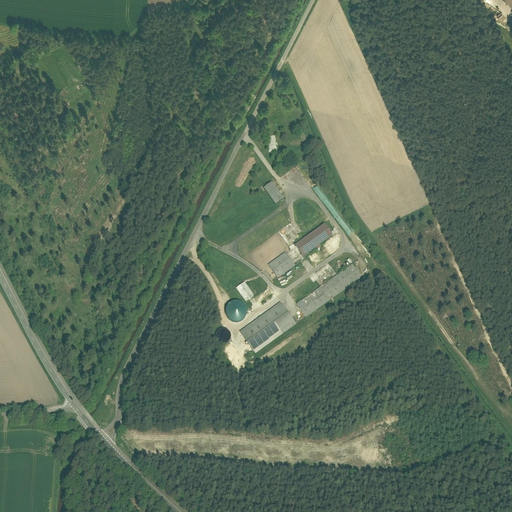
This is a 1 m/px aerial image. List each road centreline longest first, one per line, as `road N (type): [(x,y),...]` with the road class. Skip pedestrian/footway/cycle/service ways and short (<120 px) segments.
road 1 (unclassified): [(104,443),(124,379),(313,0)]
road 2 (track): [(0,67),(81,36),(134,35),(164,0)]
road 3 (secondary): [(73,405),(0,278)]
